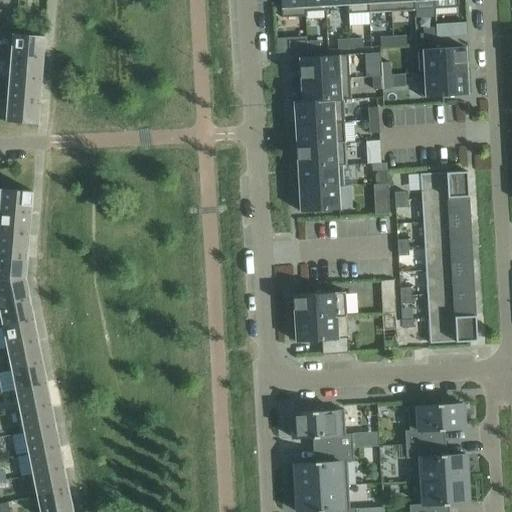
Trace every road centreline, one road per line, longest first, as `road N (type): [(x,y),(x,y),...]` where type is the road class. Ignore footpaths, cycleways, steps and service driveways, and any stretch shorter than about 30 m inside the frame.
road 1 (residential): [(269,383),(246,0)]
road 2 (residential): [(488,0),(509,369)]
road 3 (residential): [(501,369),(269,383)]
road 4 (residential): [(269,383),(261,402),(268,511)]
road 5 (residential): [(502,388),(492,406),(498,511)]
